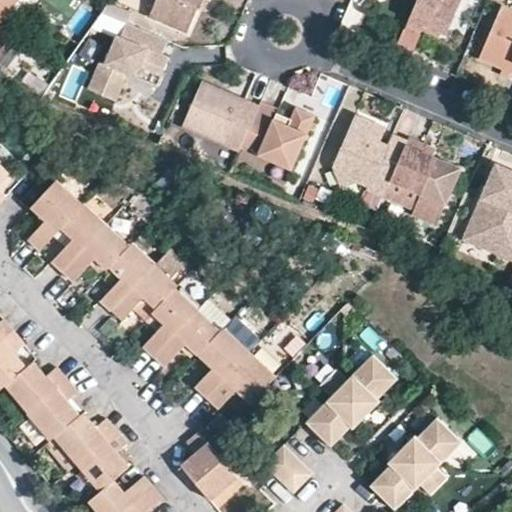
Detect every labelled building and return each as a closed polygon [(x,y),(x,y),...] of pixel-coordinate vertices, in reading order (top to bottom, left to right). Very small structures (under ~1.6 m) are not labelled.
[(0,0),(0,27),(20,0),(0,0)] [(157,0),(150,18),(189,34),(199,10),(203,0),(205,0),(209,2),(209,0),(157,0)] [(205,12),(209,2),(205,0),(203,0),(199,10),(205,12)] [(463,0),(419,0),(407,29),(423,35),(424,32),(427,26),(444,34),(449,36),(463,0)] [(511,71),(511,9),(503,6),(481,58),(505,68),(511,71)] [(97,32),(122,36),(125,17),(100,13),(97,32)] [(164,56),(169,42),(128,24),(122,38),(119,37),(107,64),(103,62),(91,91),(111,99),(122,72),(129,75),(138,78),(142,68),(164,77),(171,59),(164,56)] [(444,34),(427,26),(424,32),(442,40),(444,34)] [(122,72),(111,99),(118,102),(129,75),(122,72)] [(247,98),(203,79),(182,127),(227,146),(247,98)] [(282,110),(263,102),(243,149),(294,171),(317,117),(298,108),(293,120),(291,127),(277,121),(280,114),(282,110)] [(390,127),(358,113),(336,167),(344,188),(359,182),(373,188),(372,190),(386,197),(392,181),(410,139),(397,133),(392,143),(390,147),(382,144),(384,140),(390,127)] [(293,120),(280,114),(277,121),(291,127),(293,120)] [(424,151),(428,143),(411,136),(410,139),(392,181),(439,201),(455,164),(455,163),(436,156),(424,151)] [(439,148),(428,143),(424,151),(436,156),(439,148)] [(511,168),(498,162),(466,238),(511,257),(511,168)] [(51,242),(57,236),(80,210),(54,186),(30,212),(44,225),(24,247),(26,249),(36,258),(51,242)] [(80,210),(57,236),(69,246),(63,253),(48,269),(50,271),(60,280),(105,230),(80,210)] [(128,251),(105,230),(60,280),(67,286),(70,288),(91,265),(103,277),(107,273),(128,251)] [(69,246),(57,236),(51,242),(63,253),(69,246)] [(131,247),(128,251),(107,273),(119,283),(99,306),(101,307),(110,315),(154,267),(131,247)] [(173,250),(159,263),(175,279),(188,267),(173,250)] [(176,287),(154,267),(110,315),(118,323),(121,325),(130,315),(142,325),(148,318),(151,314),(172,291),(176,287)] [(197,314),(172,291),(151,314),(148,318),(161,330),(155,336),(141,352),(143,354),(152,363),(197,314)] [(230,323),(206,303),(197,314),(221,334),(224,331),(230,323)] [(221,334),(197,314),(152,363),(161,370),(163,372),(184,350),(197,362),(200,358),(221,334)] [(161,330),(148,318),(142,325),(155,336),(161,330)] [(0,345),(14,334),(5,324),(4,322),(0,325),(0,345)] [(207,403),(250,354),(224,331),(221,334),(200,358),(213,370),(194,392),(195,392),(207,403)] [(14,334),(0,345),(0,392),(2,391),(26,371),(12,356),(23,346),(21,343),(14,334)] [(265,391),(277,379),(250,354),(207,403),(213,408),(219,414),(238,392),(252,405),(265,391)] [(322,413),(307,429),(331,452),(351,433),(354,435),(380,410),(377,406),(399,384),(375,360),(356,379),(353,382),(342,372),(316,398),(327,408),(322,413)] [(33,365),(26,371),(2,391),(24,417),(67,382),(57,370),(46,379),(40,373),(33,365)] [(74,390),(67,382),(24,417),(48,445),(51,442),(80,419),(65,403),(77,393),(74,390)] [(83,417),(80,419),(51,442),(74,470),(116,433),(106,422),(95,432),(89,424),(83,417)] [(393,472),(374,493),(393,511),(402,511),(412,502),(417,497),(427,506),(452,481),(442,470),(446,467),(463,448),(440,425),(418,447),(416,444),(390,469),(393,472)] [(123,440),(116,433),(74,470),(97,497),(115,482),(129,470),(114,453),(125,443),(123,440)] [(187,465),(182,469),(212,504),(237,483),(199,437),(187,447),(195,458),(187,465)] [(51,442),(48,445),(38,454),(61,481),(74,470),(51,442)] [(283,454),(265,473),(294,501),(312,482),(283,454)] [(125,494),(115,482),(97,497),(87,506),(91,511),(128,511),(153,492),(144,481),(142,479),(125,494)] [(161,501),(153,492),(128,511),(152,511),(162,503),(161,501)]
